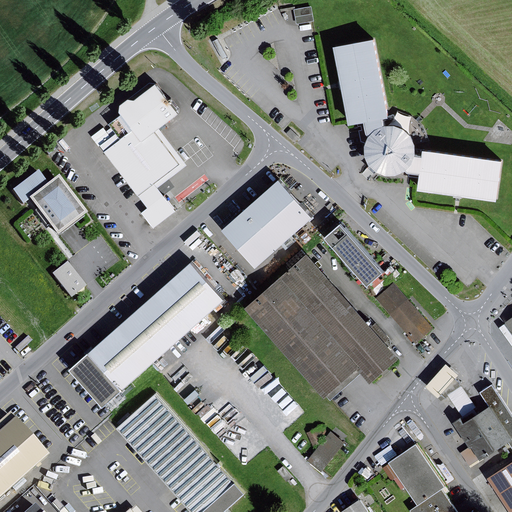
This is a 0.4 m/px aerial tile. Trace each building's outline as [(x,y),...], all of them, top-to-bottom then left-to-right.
[(312,6),(295,9),(297,23),(314,20),(312,6)] [(377,126),(386,123),(385,116),(391,115),(376,37),(335,45),(343,85),(350,122),(367,120),(368,132),(370,134),(377,126)] [(218,39),(214,41),(223,58),(227,56),(218,39)] [(154,181),(178,163),(154,131),(160,127),(179,112),(157,83),(136,99),(129,98),(121,104),(120,111),(122,113),(109,123),(117,133),(122,140),(107,151),(139,193),(154,181)] [(377,126),(370,134),(367,144),(368,154),(371,163),(368,166),(371,169),(376,173),(379,170),(387,173),(398,172),(408,168),(414,161),(417,153),(417,151),(417,142),(413,134),(405,126),(396,123),(386,123),(377,126)] [(188,164),(160,127),(154,131),(178,163),(154,181),(158,187),(188,164)] [(104,128),(92,136),(99,145),(110,137),(104,128)] [(291,129),(286,133),(295,142),(300,137),(291,129)] [(102,145),(107,151),(122,140),(117,133),(102,145)] [(414,161),(408,168),(410,170),(409,176),(421,178),(420,188),(459,194),(498,200),(504,159),(425,147),(424,154),(417,153),(414,161)] [(86,215),(58,176),(48,184),(37,170),(11,190),(23,205),(27,202),(56,238),(86,215)] [(257,266),(313,216),(280,179),(224,229),(257,266)] [(154,181),(139,193),(144,200),(149,207),(165,196),(160,189),(158,187),(154,181)] [(154,227),(176,210),(172,205),(168,200),(165,196),(149,207),(143,212),(149,221),(154,227)] [(385,271),(342,221),(326,235),(369,285),(385,271)] [(400,358),(309,253),(281,277),(363,372),(372,382),(400,358)] [(104,406),(224,299),(190,262),(71,368),(104,406)] [(67,263),(52,275),(71,299),(86,287),(67,263)] [(281,277),(248,306),(330,400),(363,372),(281,277)] [(434,328),(394,282),(376,298),(416,343),(434,328)] [(511,333),(505,324),(500,327),(511,344),(511,333)] [(459,374),(446,363),(426,385),(439,396),(442,393),(456,377),(459,374)] [(477,408),(456,377),(442,393),(447,397),(449,395),(464,416),(474,410),(477,408)] [(464,416),(455,422),(470,446),(479,460),(509,441),(511,444),(511,413),(492,384),(480,392),(489,406),(477,414),(474,410),(464,416)] [(223,511),(245,493),(155,392),(116,427),(191,511),(223,511)] [(7,415),(0,421),(0,499),(46,459),(7,415)] [(323,425),(307,432),(312,445),(322,441),(321,436),(327,434),(323,425)] [(331,431),(308,460),(322,471),(345,442),(331,431)] [(417,443),(390,461),(419,504),(443,488),(445,486),(417,443)] [(479,460),(470,446),(460,453),(469,467),(479,460)] [(511,511),(511,462),(488,478),(510,511),(511,511)] [(284,466),(278,471),(287,481),(293,476),(284,466)] [(458,511),(443,488),(419,504),(411,509),(412,511),(458,511)] [(369,511),(361,499),(342,511),(369,511)]
